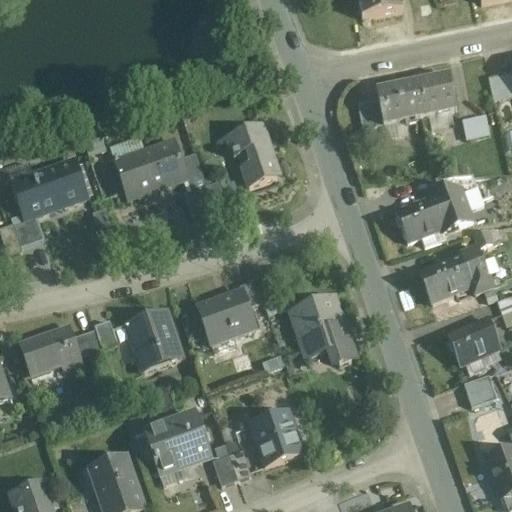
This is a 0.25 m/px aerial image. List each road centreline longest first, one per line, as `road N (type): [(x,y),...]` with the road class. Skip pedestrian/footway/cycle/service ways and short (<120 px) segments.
road 1 (residential): [(0,306),(349,216)]
road 2 (residential): [(349,216),(429,441)]
road 3 (residential): [(511,33),(299,85)]
road 4 (residential): [(429,441),(267,511)]
road 5 (residential): [(299,85),(349,216)]
